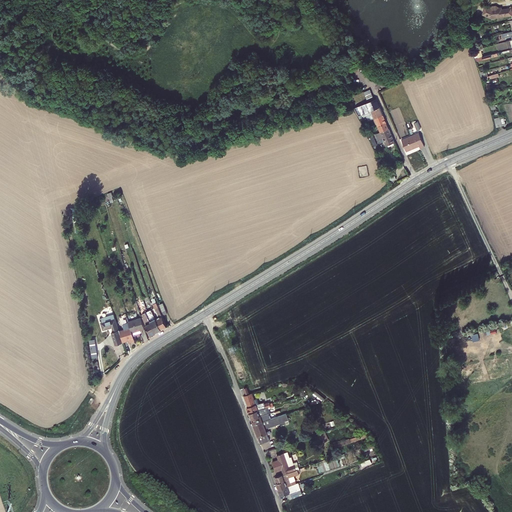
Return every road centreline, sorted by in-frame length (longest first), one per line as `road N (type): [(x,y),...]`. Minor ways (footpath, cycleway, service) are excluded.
road 1 (tertiary): [(204,313),(448,162)]
road 2 (residential): [(204,313),(282,511)]
road 3 (residential): [(511,300),(448,162)]
